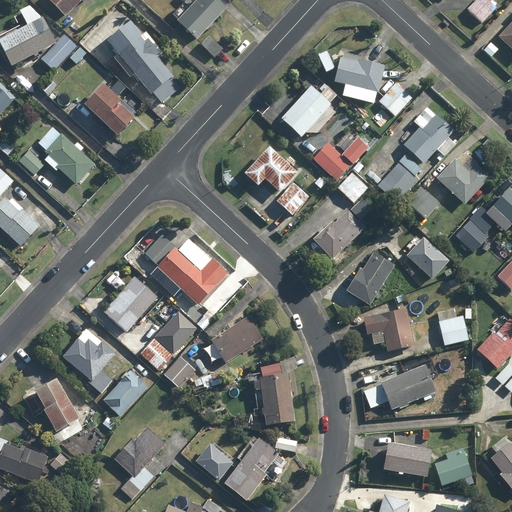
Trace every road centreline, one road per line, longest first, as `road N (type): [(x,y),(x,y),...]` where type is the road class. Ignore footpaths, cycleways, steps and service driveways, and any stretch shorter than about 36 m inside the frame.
road 1 (residential): [(313,511),(335,464),(324,346),(272,262),(162,168)]
road 2 (residential): [(162,168),(0,345)]
road 3 (residential): [(318,0),(162,168)]
road 4 (residential): [(383,0),(511,118)]
road 5 (unknown): [(217,87),(115,0)]
